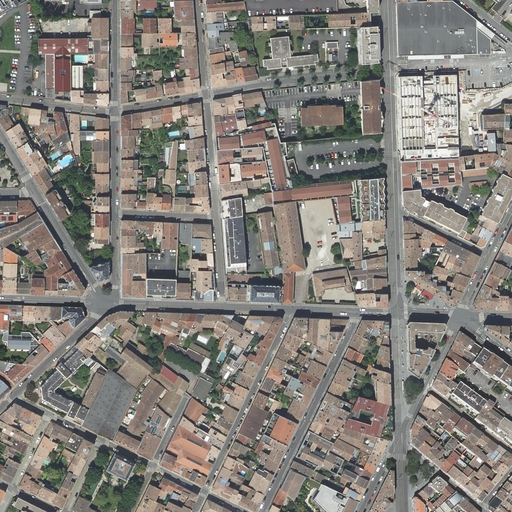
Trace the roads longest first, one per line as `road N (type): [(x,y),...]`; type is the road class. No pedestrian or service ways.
road 1 (residential): [(261,511),(355,312)]
road 2 (residential): [(396,210),(389,0)]
road 3 (residential): [(289,310),(204,491)]
road 4 (unknown): [(373,0),(198,7)]
road 5 (residential): [(205,94),(360,73)]
road 6 (tertiary): [(32,189),(109,303)]
road 7 (tertiary): [(14,393),(109,303)]
road 8 (residential): [(205,94),(215,218)]
